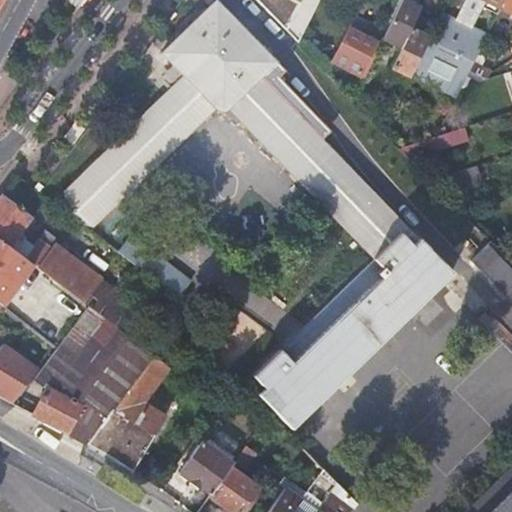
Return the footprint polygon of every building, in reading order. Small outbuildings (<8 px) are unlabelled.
[(257,0),(298,42),(319,0),(257,0)] [(422,8),(405,0),(402,0),(384,37),(402,47),(419,14),(422,8)] [(511,0),(505,0),(501,8),(511,13),(511,0)] [(269,66),(210,6),(162,52),(184,75),(177,82),(175,80),(170,84),(172,87),(58,198),(90,231),(115,206),(117,208),(123,202),(121,200),(146,176),(148,178),(154,172),(152,170),(178,145),(179,147),(185,141),(184,139),(190,133),(192,135),(198,129),(196,127),(216,108),(218,110),(222,112),(226,110),(229,109),(241,121),(239,123),(244,129),(246,126),(259,139),(257,141),(262,147),(264,145),(301,183),(299,185),(305,191),(307,189),(375,258),(400,233),(413,246),(419,240),(260,75),(269,66)] [(429,19),(419,14),(402,47),(391,67),(410,77),(430,38),(421,34),(429,19)] [(487,36),(442,14),(430,38),(410,77),(455,99),(487,36)] [(375,42),(349,28),(334,59),(360,73),(375,42)] [(413,98),(404,93),(399,103),(409,108),(413,98)] [(86,129),(76,121),(63,138),(73,145),(86,129)] [(465,130),(465,128),(453,133),(403,149),(411,158),(456,142),(456,139),(464,136),(472,160),(501,150),(491,121),(465,130)] [(475,166),(448,175),(453,190),(480,182),(475,166)] [(32,218),(2,196),(0,199),(0,240),(35,266),(84,303),(101,281),(54,245),(50,250),(38,241),(33,248),(24,241),(26,237),(25,236),(21,233),(32,218)] [(511,219),(509,209),(485,217),(493,241),(511,234),(511,219)] [(21,233),(25,236),(36,221),(32,218),(21,233)] [(413,246),(400,233),(375,258),(254,376),(266,388),(259,395),(291,428),(330,390),(331,392),(388,336),(386,335),(430,292),(437,285),(450,272),(419,240),(413,246)] [(131,236),(119,253),(179,297),(191,281),(131,236)] [(35,266),(0,240),(0,304),(4,307),(35,266)] [(511,261),(492,241),(471,262),(511,303),(511,261)] [(101,281),(84,303),(88,306),(124,333),(141,310),(101,281)] [(437,285),(430,292),(440,301),(417,323),(430,337),(465,304),(452,290),(447,295),(437,285)] [(57,348),(40,370),(106,419),(154,356),(124,333),(88,306),(57,348)] [(36,371),(1,345),(0,346),(0,364),(26,383),(36,371)] [(154,356),(106,420),(88,444),(112,459),(133,471),(168,416),(144,402),(170,368),(154,356)] [(26,383),(0,364),(0,394),(16,402),(28,386),(26,383)] [(106,420),(47,389),(34,416),(64,431),(88,444),(106,420)] [(259,431),(236,464),(246,471),(269,438),(259,431)] [(236,464),(203,442),(179,473),(211,496),(231,470),(236,464)] [(511,511),(511,465),(463,511),(511,511)] [(231,470),(211,496),(233,511),(241,511),(259,489),(231,470)] [(307,504),(285,487),(266,511),(349,511),(357,502),(331,477),(307,504)]
